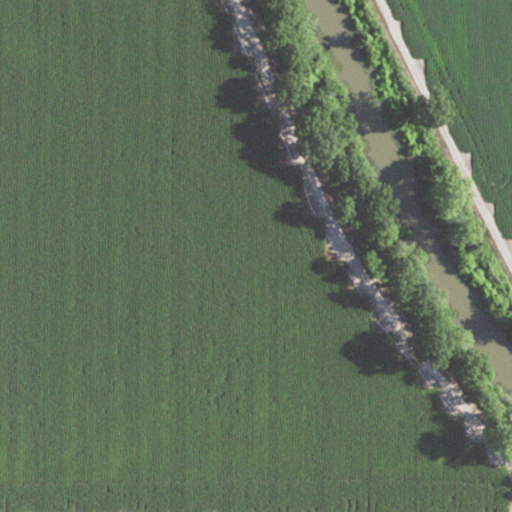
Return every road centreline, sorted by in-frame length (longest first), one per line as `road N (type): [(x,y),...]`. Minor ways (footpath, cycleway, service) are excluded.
road 1 (track): [(511,456),(459,401),(342,241),(236,0)]
road 2 (track): [(511,511),(0,505)]
road 3 (track): [(511,271),(376,0)]
